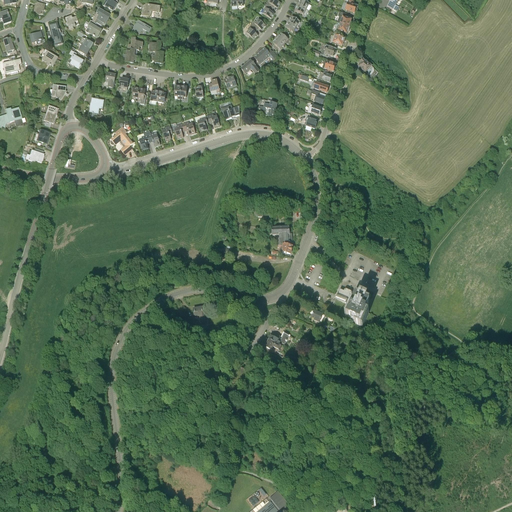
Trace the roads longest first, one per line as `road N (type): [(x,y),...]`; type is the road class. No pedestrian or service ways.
road 1 (unclassified): [(118,511),(111,373),(123,334),(139,315),(182,292),(217,288),(267,299),(285,289),(316,212),(304,158)]
road 2 (secondary): [(0,355),(57,147),(71,127)]
road 3 (residential): [(97,60),(210,74),(260,44),(290,0)]
road 4 (unclassified): [(104,167),(124,171),(252,133),(283,140),(304,158)]
road 5 (residential): [(368,0),(321,143),(304,158)]
